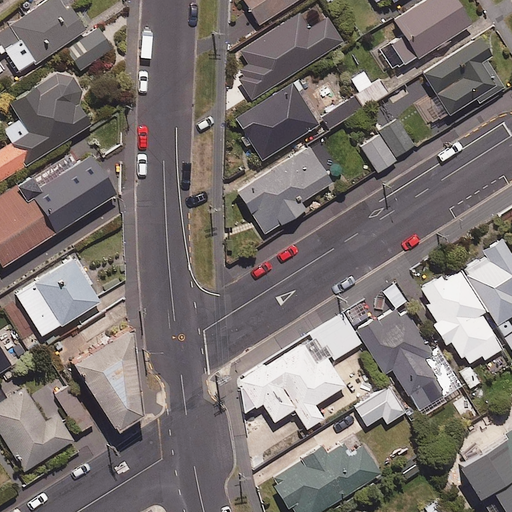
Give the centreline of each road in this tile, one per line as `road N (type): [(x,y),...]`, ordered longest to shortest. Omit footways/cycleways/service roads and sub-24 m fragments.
road 1 (tertiary): [(175,336),(202,331),(511,135)]
road 2 (residential): [(165,0),(175,336)]
road 3 (tertiary): [(78,511),(162,458),(191,455)]
road 4 (tertiary): [(191,455),(175,336)]
